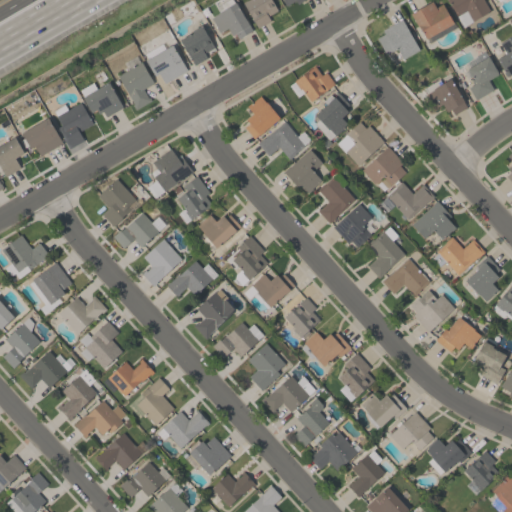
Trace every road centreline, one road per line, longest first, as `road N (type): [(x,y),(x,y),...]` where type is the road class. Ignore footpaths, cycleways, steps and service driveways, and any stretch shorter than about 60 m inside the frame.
road 1 (residential): [(511,421),(457,396),(410,361),(235,168),(194,105)]
road 2 (residential): [(0,220),(371,0)]
road 3 (residential): [(329,511),(78,237),(53,190)]
road 4 (residential): [(338,20),(377,79),(511,232)]
road 5 (residential): [(110,511),(0,392)]
